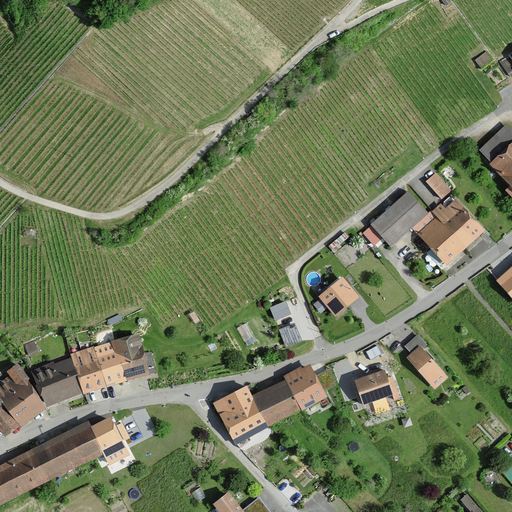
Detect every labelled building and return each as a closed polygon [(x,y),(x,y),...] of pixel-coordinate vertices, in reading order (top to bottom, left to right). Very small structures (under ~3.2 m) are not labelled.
[(476,59),(483,68),(494,59),(487,50),(476,59)] [(511,50),(498,60),(507,72),(511,68),(511,50)] [(511,133),(505,126),(478,152),(510,185),(505,190),(511,197),(511,133)] [(435,174),(425,182),(441,201),(451,192),(435,174)] [(428,215),(407,192),(370,226),(391,249),(411,231),(446,268),(485,232),(455,201),(445,211),(439,205),(428,215)] [(511,268),(496,284),(511,301),(511,268)] [(342,278),(318,298),(334,318),(358,298),(342,278)] [(287,300),(270,306),(276,320),(292,313),(287,300)] [(137,334),(70,355),(83,395),(150,375),(137,334)] [(427,347),(416,336),(404,347),(410,354),(405,359),(434,390),(447,377),(423,350),(427,347)] [(36,341),(26,343),(29,354),(38,351),(36,341)] [(335,363),(338,370),(348,366),(353,380),(357,378),(348,357),(335,363)] [(69,359),(30,372),(47,408),(82,395),(69,359)] [(0,432),(5,438),(45,409),(28,383),(29,380),(16,365),(5,373),(12,380),(0,389),(0,432)] [(247,386),(214,404),(235,445),(300,411),(301,414),(327,400),(309,365),(284,378),(285,381),(253,398),(247,386)] [(323,390),(337,385),(331,367),(317,372),(323,390)] [(385,371),(355,382),(363,406),(393,396),(385,371)] [(88,422),(0,466),(0,505),(101,455),(107,465),(129,454),(110,418),(91,428),(88,422)] [(511,459),(501,470),(511,481),(511,459)] [(228,493),(213,505),(218,511),(268,511),(257,498),(242,510),(228,493)]
